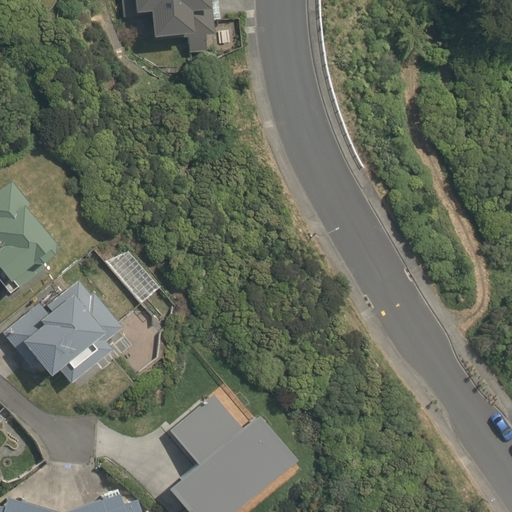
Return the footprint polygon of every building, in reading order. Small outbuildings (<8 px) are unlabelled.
[(120,0),(122,16),(149,10),(152,37),(185,33),(187,52),(205,50),(203,34),(211,33),(207,0),(120,0)] [(10,181),(0,189),(0,284),(6,292),(54,253),(53,242),(24,206),(28,203),(10,181)] [(3,332),(33,368),(40,362),(50,374),(58,368),(71,384),(112,349),(104,340),(121,327),(91,290),(86,295),(76,282),(43,309),(38,303),(3,332)] [(190,511),(229,511),(294,457),(257,414),(241,427),(212,394),(170,431),(198,464),(170,488),(190,511)] [(62,511),(140,511),(136,498),(122,502),(119,493),(62,511)] [(60,511),(7,496),(4,506),(0,505),(0,511),(60,511)]
